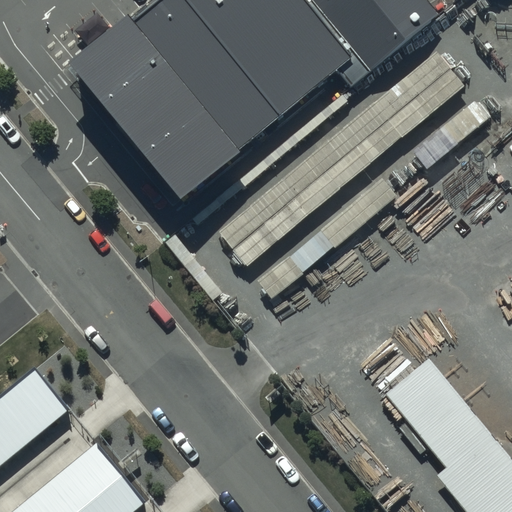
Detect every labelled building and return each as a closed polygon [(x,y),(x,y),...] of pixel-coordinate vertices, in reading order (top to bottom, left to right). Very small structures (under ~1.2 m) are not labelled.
[(392,0),(323,0),(373,59),(414,25),(392,0)] [(123,9),(64,56),(175,194),(234,147),(123,9)] [(463,86),(434,52),(231,221),(217,233),(247,267),(463,86)] [(246,138),(272,118),(262,105),(236,125),(246,138)] [(463,149),(449,131),(419,156),(420,158),(326,235),(325,234),(293,259),(308,278),(340,252),(338,250),(370,225),(371,227),(434,176),(432,174),(463,149)] [(511,511),(511,449),(438,348),(380,390),(412,433),(420,432),(451,475),(443,481),(466,511),(511,511)] [(0,511),(0,469),(65,416),(31,375),(0,400),(0,511)] [(6,511),(119,511),(73,456),(6,511)]
